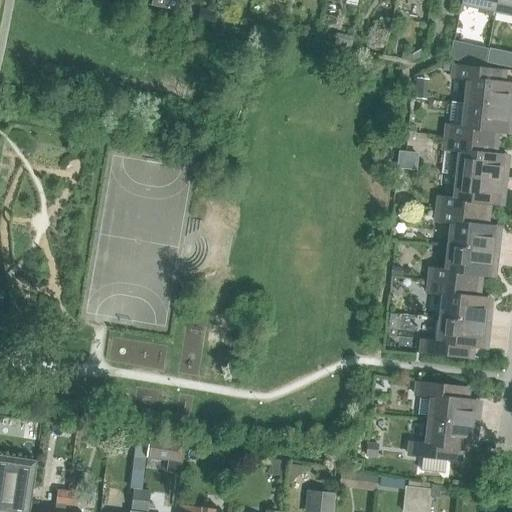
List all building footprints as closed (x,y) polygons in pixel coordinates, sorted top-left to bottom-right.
[(461,0),(461,6),(495,13),(497,0),(461,0)] [(511,0),(497,0),(495,13),(511,16),(511,0)] [(472,47),(468,63),(484,66),(488,51),(472,47)] [(490,50),(487,63),(502,66),(505,53),(490,50)] [(458,100),(458,103),(511,109),(511,96),(510,97),(511,85),(502,84),(504,72),(453,66),(452,79),(468,81),(466,100),(458,100)] [(447,126),(445,138),(496,144),(497,133),(506,134),(507,122),(511,122),(511,116),(511,109),(458,103),(457,107),(465,108),(462,127),(447,126)] [(450,171),(450,175),(505,181),(506,169),(502,168),(503,156),(494,155),(496,144),(445,138),(444,151),(460,152),(457,172),(450,171)] [(503,194),(505,181),(450,175),(449,179),(456,180),(454,199),(438,197),(437,210),(487,216),(489,204),(498,205),(499,193),(503,194)] [(486,227),(487,216),(437,210),(435,222),(451,224),(449,244),(442,243),(441,247),(496,253),(498,240),(494,240),(495,228),(486,227)] [(430,269),(429,281),(479,287),(480,276),(490,277),(491,265),(495,265),(496,253),(441,247),(441,250),(448,251),(446,271),(430,269)] [(434,314),(433,318),(488,324),(490,312),(486,311),(487,299),(478,298),(479,287),(429,281),(427,294),(443,296),(441,315),(434,314)] [(488,324),(433,318),(433,322),(440,323),(438,342),(422,340),(420,353),(471,359),(472,347),(481,348),(483,336),(487,337),(488,324)] [(422,417),(421,421),(476,427),(478,414),(474,414),(475,402),(466,401),(467,389),(417,383),(415,396),(431,398),(429,418),(422,417)] [(4,406),(3,414),(14,416),(15,408),(4,406)] [(476,427),(421,421),(421,424),(428,425),(426,445),(410,443),(409,456),(459,462),(460,450),(470,451),(471,439),(475,439),(476,427)] [(242,450),(254,451),(256,442),(243,440),(242,450)] [(0,511),(29,511),(37,462),(0,456),(0,511)] [(402,511),(415,511),(418,489),(405,488),(402,511)] [(65,511),(67,490),(56,489),(54,502),(53,502),(51,511),(65,511)] [(418,489),(415,511),(428,511),(431,490),(418,489)] [(66,505),(76,507),(78,492),(67,490),(66,505)] [(332,511),(336,493),(310,491),(308,511),(332,511)] [(503,511),(511,511),(511,501),(506,500),(503,511)]
